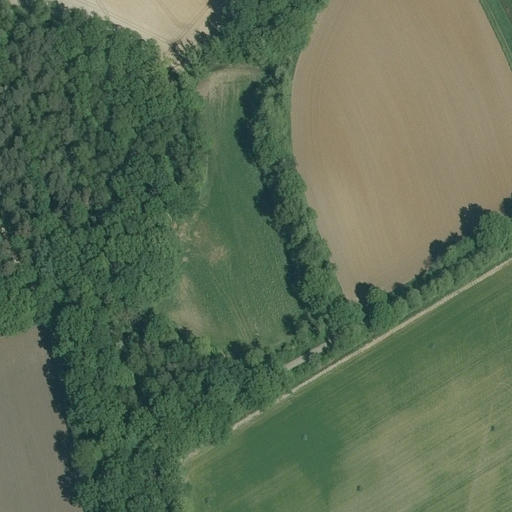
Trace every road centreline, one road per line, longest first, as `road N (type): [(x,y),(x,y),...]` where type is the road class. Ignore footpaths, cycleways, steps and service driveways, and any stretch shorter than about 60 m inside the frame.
road 1 (residential): [(511,231),(121,463),(106,482),(108,511)]
road 2 (track): [(0,283),(256,380)]
